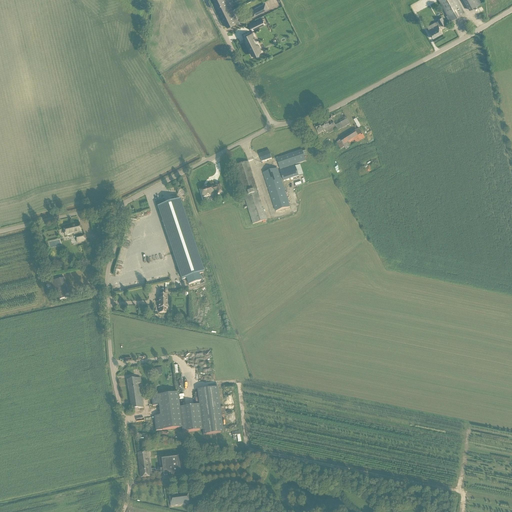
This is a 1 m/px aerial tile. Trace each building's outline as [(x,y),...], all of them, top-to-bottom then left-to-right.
[(230,11),(228,5),(230,4),(228,0),(213,0),(216,4),(221,15),(230,11)] [(439,0),(450,20),(464,12),(457,0),(439,0)] [(463,0),(469,9),(481,3),(478,0),(463,0)] [(257,14),(268,9),(265,3),(254,9),(257,14)] [(221,15),(227,26),(231,24),(238,21),(234,14),(232,15),(230,11),(221,15)] [(428,29),(433,37),(438,34),(439,35),(443,33),(439,26),(441,25),(442,25),(445,23),(442,17),(438,19),(439,20),(436,22),(438,24),(437,25),(435,21),(427,26),(429,29),(428,29)] [(254,32),(246,36),(248,40),(247,41),(253,54),(260,50),(254,38),(256,37),(254,32)] [(314,127),(316,132),(318,135),(322,132),(323,134),(318,136),(321,142),(326,139),(323,135),(328,133),(328,134),(336,129),(337,131),(350,124),(343,112),(314,127)] [(346,149),(364,138),(359,129),(337,143),(341,149),(344,147),(346,149)] [(276,159),(278,163),(280,169),(305,160),(302,150),(276,159)] [(269,151),(259,154),(261,162),(271,159),(269,151)] [(234,166),(236,171),(253,224),(266,220),(248,162),(234,166)] [(279,171),(283,183),(298,178),(298,177),(303,175),(300,166),(295,168),(295,166),(279,171)] [(277,169),(263,174),(276,212),(290,207),(277,169)] [(199,190),(201,194),(202,198),(214,194),(213,192),(216,191),(217,194),(222,193),(219,185),(215,186),(215,187),(212,188),(211,186),(207,187),(207,186),(203,188),(203,189),(199,190)] [(157,208),(159,213),(181,280),(186,279),(188,285),(201,281),(199,274),(203,273),(179,201),(157,208)] [(63,229),(65,236),(73,234),(74,238),(75,237),(77,243),(85,241),(84,236),(82,236),(81,232),(80,232),(79,226),(75,227),(75,226),(63,229)] [(64,279),(50,282),(54,302),(69,299),(64,279)] [(159,314),(164,314),(166,314),(166,309),(167,309),(167,299),(166,299),(166,295),(159,295),(159,299),(158,299),(158,309),(159,309),(159,314)] [(136,379),(132,380),(127,380),(131,410),(143,408),(140,388),(137,388),(137,384),(142,384),(141,380),(140,380),(140,379),(136,379)] [(158,396),(151,396),(152,407),(158,406),(160,416),(154,417),(156,432),(181,428),(182,433),(202,431),(203,436),(223,433),(217,388),(197,391),(199,405),(180,408),(178,393),(158,396)] [(238,442),(241,442),(240,431),(232,432),(232,435),(237,435),(238,442)] [(147,460),(146,453),(137,454),(140,478),(152,477),(151,472),(153,471),(154,473),(161,472),(161,478),(181,475),(180,474),(185,474),(184,467),(185,467),(183,455),(159,458),(160,470),(155,471),(155,469),(151,469),(151,465),(150,465),(149,459),(147,460)] [(187,493),(169,496),(170,506),(188,504),(187,493)]
